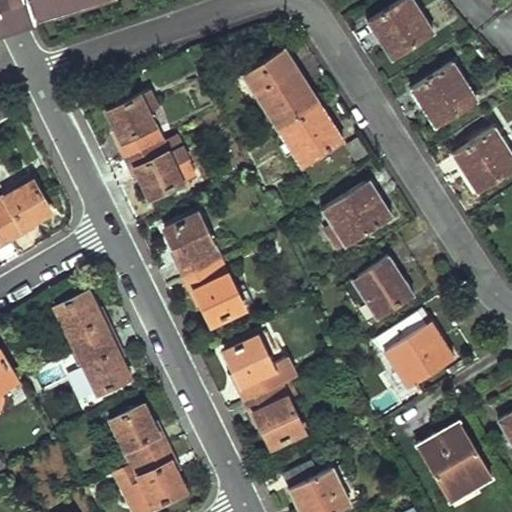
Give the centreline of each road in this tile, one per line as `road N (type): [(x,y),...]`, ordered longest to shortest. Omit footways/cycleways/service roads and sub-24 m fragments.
road 1 (residential): [(297,0),(318,17),(489,288),(511,307)]
road 2 (residential): [(111,225),(247,503)]
road 3 (residential): [(38,75),(257,0)]
road 4 (residential): [(38,75),(111,225)]
road 5 (residential): [(111,225),(0,290)]
